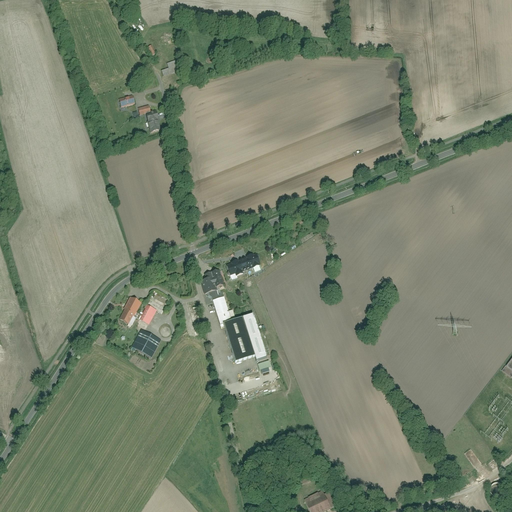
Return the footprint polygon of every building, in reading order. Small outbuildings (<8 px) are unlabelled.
[(155,47),(150,50),(155,58),(160,55),(155,47)] [(180,61),(167,65),(169,70),(182,66),(180,61)] [(163,73),(165,78),(181,73),(179,67),(163,73)] [(120,101),(122,109),(136,105),(134,98),(120,101)] [(139,110),(141,117),(152,114),(150,107),(139,110)] [(158,114),(147,118),(153,134),(164,131),(158,114)] [(258,266),(260,265),(256,256),(253,257),(252,257),(247,259),(237,263),(237,262),(232,264),(232,265),(227,267),(232,280),(237,278),(237,277),(242,275),(241,272),(253,268),(255,272),(260,270),(258,266)] [(214,299),(214,302),(221,327),(233,323),(226,299),(225,296),(219,297),(218,292),(216,292),(214,285),(216,284),(218,290),(227,287),(223,272),(214,275),(206,276),(208,282),(203,283),(207,296),(210,295),(211,298),(214,299)] [(131,299),(120,320),(131,326),(142,305),(131,299)] [(148,308),(140,321),(149,326),(157,313),(148,308)] [(224,328),(236,365),(257,358),(245,321),(224,328)] [(143,331),(132,350),(153,361),(163,343),(143,331)] [(271,362),(259,365),(261,373),(273,369),(271,362)] [(511,362),(507,369),(506,368),(502,373),(511,380),(511,379),(511,362)] [(308,502),(311,511),(328,511),(334,510),(327,494),(308,502)]
